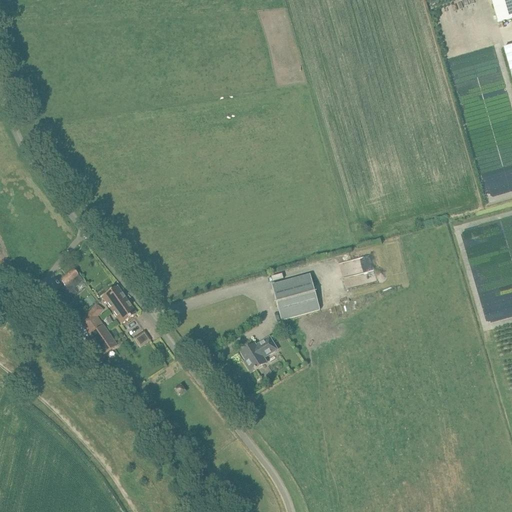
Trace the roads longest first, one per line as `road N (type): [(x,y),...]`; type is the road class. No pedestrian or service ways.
road 1 (unclassified): [(291,511),(274,474),(33,165),(0,91)]
road 2 (unknown): [(155,321),(210,296),(259,289),(257,327),(193,372)]
